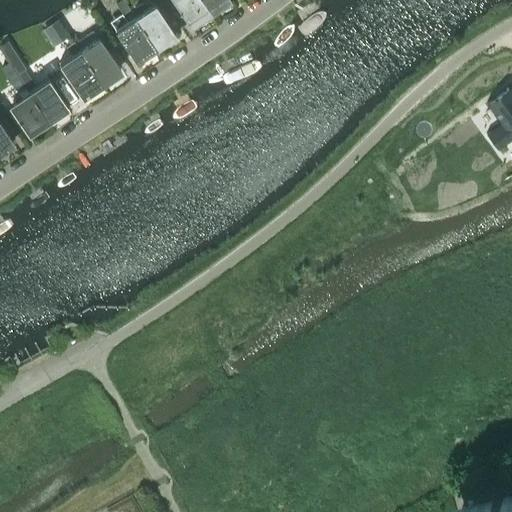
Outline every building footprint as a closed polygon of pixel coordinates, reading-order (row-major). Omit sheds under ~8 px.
[(120,0),(115,0),(111,3),(121,19),(112,25),(118,35),(134,58),(154,45),(131,12),(129,14),(120,0)] [(152,0),(149,0),(131,12),(154,45),(174,32),(152,0)] [(173,0),(188,22),(208,9),(202,0),(173,0)] [(202,0),(208,9),(221,0),(202,0)] [(53,43),(70,33),(60,15),(43,25),(53,43)] [(98,35),(78,48),(81,53),(100,81),(120,68),(98,35)] [(67,56),(58,62),(65,71),(80,95),(100,81),(81,53),(78,48),(73,42),(65,47),(70,54),(67,56)] [(13,50),(5,55),(9,61),(22,82),(28,91),(46,117),(66,104),(48,78),(35,86),(24,69),(25,68),(13,50)] [(9,61),(2,65),(15,86),(22,82),(9,61)] [(500,121),(485,132),(486,134),(488,132),(498,145),(495,146),(496,148),(511,137),(511,89),(508,85),(485,102),(500,121)] [(28,91),(8,104),(26,131),(46,118),(46,117),(28,91)] [(0,147),(12,140),(0,122),(0,147)] [(511,511),(511,490),(454,505),(455,511),(511,511)]
